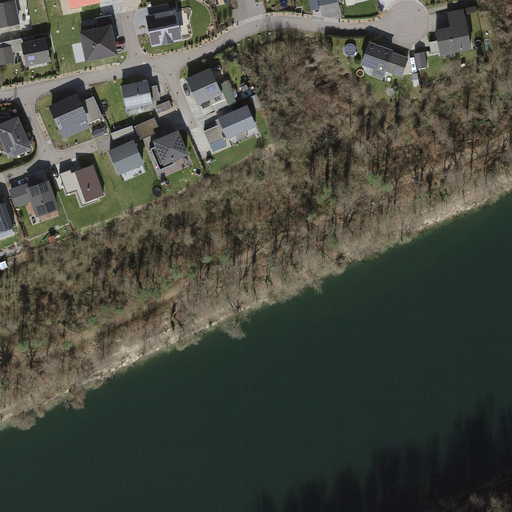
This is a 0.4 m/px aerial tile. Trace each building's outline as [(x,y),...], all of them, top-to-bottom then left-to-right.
[(0,29),(21,27),(18,2),(0,3),(0,29)] [(148,17),(153,49),(184,44),(179,11),(172,13),(170,4),(149,7),(151,16),(148,17)] [(465,8),(448,11),(451,25),(436,28),(442,55),(473,48),(465,8)] [(468,8),(469,22),(478,22),(478,8),(468,8)] [(111,14),(96,17),(98,26),(113,23),(111,14)] [(79,30),(86,62),(119,54),(113,23),(98,26),(79,30)] [(45,35),(21,41),(26,65),(51,59),(45,35)] [(370,41),(362,64),(374,68),(372,75),(384,79),(387,71),(394,51),(394,49),(370,41)] [(11,44),(0,46),(0,63),(15,60),(11,44)] [(410,57),(394,51),(387,71),(403,77),(410,57)] [(425,51),(415,53),(418,68),(428,66),(425,51)] [(186,78),(198,105),(211,99),(223,94),(219,84),(212,67),(186,78)] [(148,79),(121,85),(126,109),(153,103),(151,93),(148,79)] [(228,81),(219,84),(223,94),(211,99),(216,112),(237,103),(228,81)] [(49,105),(60,130),(86,119),(89,117),(81,101),(78,93),(49,105)] [(94,95),(81,101),(89,117),(86,119),(88,124),(104,116),(94,95)] [(173,107),(170,100),(156,106),(159,113),(173,107)] [(228,138),(258,125),(248,104),(218,117),(228,138)] [(0,135),(9,158),(32,148),(18,115),(7,120),(0,122),(0,135)] [(160,131),(154,117),(134,125),(140,140),(160,131)] [(204,131),(210,144),(223,138),(217,125),(204,131)] [(190,154),(179,129),(153,140),(156,145),(151,147),(160,171),(176,163),(175,160),(190,154)] [(144,163),(133,138),(108,150),(119,174),(144,163)] [(228,145),(225,138),(223,138),(210,144),(214,152),(228,145)] [(94,164),(61,176),(68,196),(80,192),(84,202),(104,195),(94,164)] [(15,207),(31,201),(26,188),(44,181),(42,177),(9,188),(15,207)] [(31,201),(37,217),(60,208),(49,179),(44,181),(26,188),(31,201)] [(0,232),(14,227),(5,201),(0,202),(0,232)]
